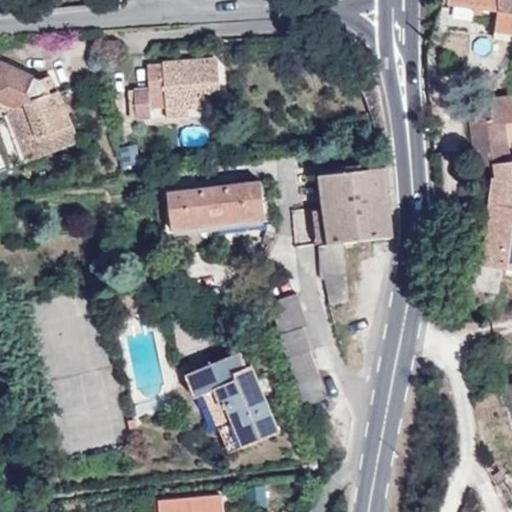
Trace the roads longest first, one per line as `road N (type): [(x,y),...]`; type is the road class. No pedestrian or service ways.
road 1 (primary): [(407,46),(412,194),(400,340)]
road 2 (residential): [(388,408),(352,382),(313,293),(302,199)]
road 3 (residential): [(211,8),(0,25)]
road 4 (residential): [(439,340),(468,393),(469,463),(456,511)]
road 5 (residential): [(211,8),(349,6)]
